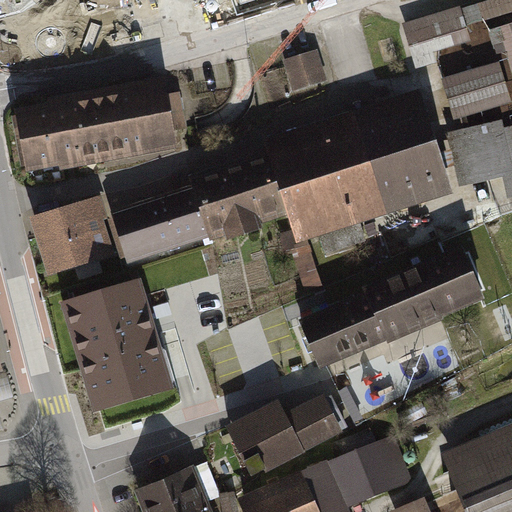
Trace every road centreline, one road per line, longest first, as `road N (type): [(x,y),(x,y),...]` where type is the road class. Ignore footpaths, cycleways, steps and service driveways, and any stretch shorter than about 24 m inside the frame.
road 1 (residential): [(0,91),(100,72),(345,0)]
road 2 (tertiary): [(0,190),(51,405),(69,443)]
